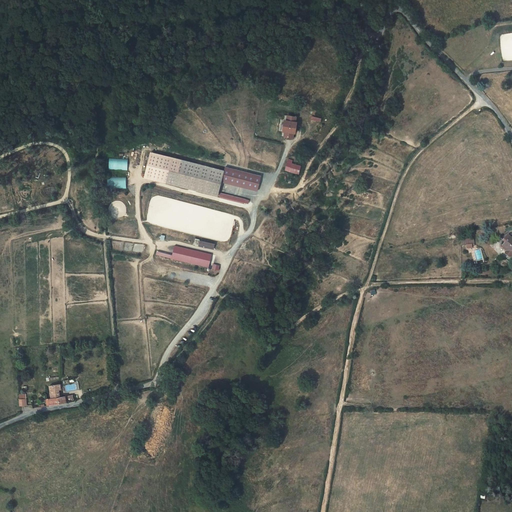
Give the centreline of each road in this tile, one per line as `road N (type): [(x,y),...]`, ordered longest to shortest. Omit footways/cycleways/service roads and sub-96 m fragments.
road 1 (track): [(364,287),(281,334),(232,296),(169,372),(118,390),(108,200),(92,121),(34,91),(0,107)]
road 2 (residential): [(0,425),(155,375),(240,236)]
road 3 (unclassified): [(511,137),(402,9),(387,15),(376,37),(358,0)]
road 4 (track): [(484,97),(408,166),(364,287)]
road 5 (track): [(323,511),(364,287)]
road 6 (track): [(364,287),(511,282)]
